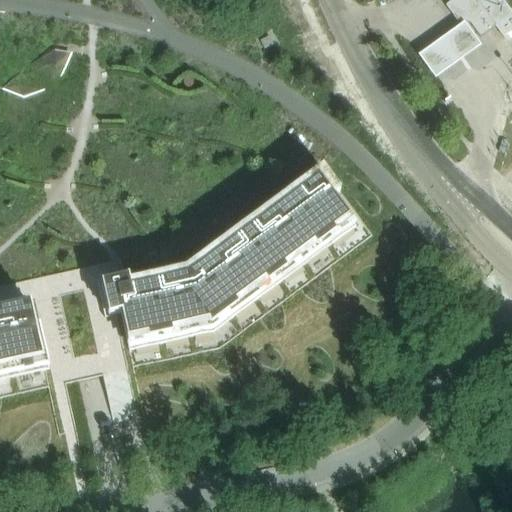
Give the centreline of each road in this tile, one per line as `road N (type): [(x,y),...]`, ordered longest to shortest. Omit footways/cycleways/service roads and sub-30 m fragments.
road 1 (residential): [(138,511),(310,477),(373,454),(422,415),(511,316)]
road 2 (tertiary): [(457,194),(378,102),(324,0)]
